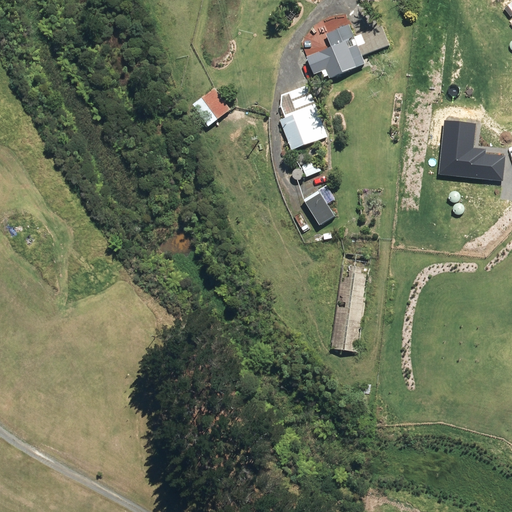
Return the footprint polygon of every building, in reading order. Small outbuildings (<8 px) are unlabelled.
[(325,40),(331,50),(302,65),(305,78),(322,74),(328,83),(367,63),(367,57),(395,49),(385,28),(369,34),(369,44),(351,47),(346,40),(357,34),(355,26),(325,40)] [(235,109),(218,88),(197,106),(214,126),(235,109)] [(317,110),(283,122),(294,150),(328,137),(317,110)] [(324,173),(318,162),(306,168),(312,179),(324,173)] [(338,202),(329,186),(307,203),(325,226),(338,217),(331,207),(338,202)] [(303,209),(294,213),(303,232),(312,228),(303,209)] [(372,258),(346,255),(336,352),(362,355),(372,258)] [(373,386),(359,386),(359,396),(374,395),(373,386)]
